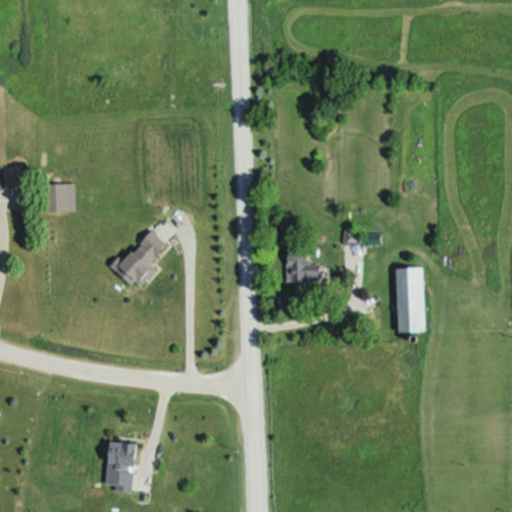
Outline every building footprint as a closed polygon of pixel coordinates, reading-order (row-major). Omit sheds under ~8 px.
[(8,191),(25,189),(24,171),(6,172),(8,191)] [(114,268),(141,291),(159,270),(153,266),(170,246),(154,231),(126,263),(121,259),(114,268)] [(365,246),(365,232),(346,232),(346,246),(365,246)] [(290,283),(324,283),(324,265),(311,265),(311,240),(290,239),(290,283)] [(428,333),(426,268),(399,269),(401,334),(428,333)] [(135,495),(139,445),(112,443),(108,487),(117,488),(116,494),(135,495)]
